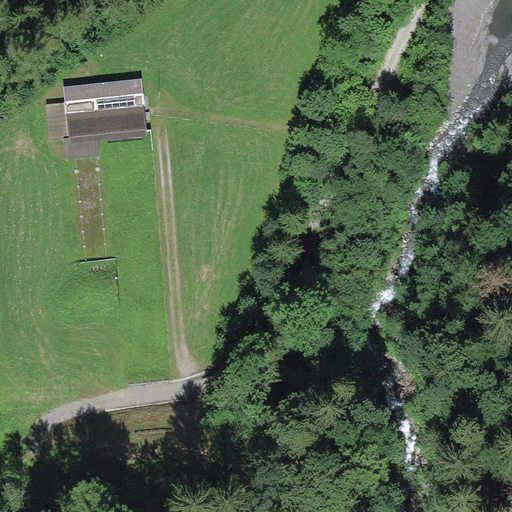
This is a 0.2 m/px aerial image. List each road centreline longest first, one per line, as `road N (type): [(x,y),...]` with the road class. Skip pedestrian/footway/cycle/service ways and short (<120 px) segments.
road 1 (track): [(426,0),(270,336),(204,382),(111,396)]
road 2 (track): [(185,386),(159,126)]
